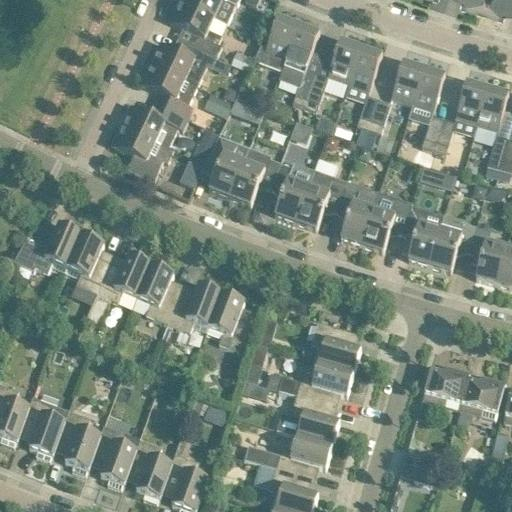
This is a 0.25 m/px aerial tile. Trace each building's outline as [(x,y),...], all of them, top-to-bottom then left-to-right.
[(240,0),(182,0),(180,7),(185,9),(214,23),(220,12),(232,18),(240,0)] [(247,0),(245,5),(257,10),(261,0),(247,0)] [(460,0),(460,3),(481,9),(484,0),(460,0)] [(511,0),(484,0),(481,9),(503,16),(504,12),(511,14),(511,0)] [(195,52),(216,62),(221,52),(218,50),(222,40),(209,34),(214,23),(185,9),(180,7),(170,28),(200,41),(195,52)] [(279,22),(276,28),(265,58),(286,66),(299,30),(279,22)] [(299,30),(286,66),(279,85),(298,92),(292,108),(305,112),(324,60),(313,56),(320,38),(299,30)] [(341,45),(339,51),(334,64),(324,60),(305,112),(315,117),(328,82),(349,89),(362,52),(341,45)] [(211,71),(216,62),(195,52),(185,47),(180,57),(161,48),(151,69),(154,70),(185,85),(198,90),(208,70),(211,71)] [(370,96),(382,60),(362,52),(349,89),(370,96)] [(424,73),(403,67),(392,104),(413,110),(422,79),(424,73)] [(154,70),(151,69),(141,90),(171,104),(166,114),(188,124),(193,114),(188,112),(193,101),(198,90),(185,85),(154,70)] [(422,79),(413,110),(434,117),(446,80),(443,79),(444,75),(432,71),(431,75),(424,73),(422,79)] [(466,86),(461,106),(455,128),(454,128),(452,135),(474,141),(477,130),(488,93),(466,86)] [(498,136),(509,99),(488,93),(477,130),(479,130),(477,138),(495,143),(496,139),(498,140),(498,136)] [(369,135),(379,104),(368,100),(357,131),(369,135)] [(222,103),(216,117),(227,122),(233,108),(222,103)] [(237,103),(231,118),(240,122),(246,107),(237,103)] [(369,135),(381,139),(391,108),(379,104),(369,135)] [(131,110),(122,131),(126,133),(156,147),(169,152),(179,132),(184,135),(188,124),(166,114),(162,124),(131,110)] [(434,155),(443,124),(431,120),(421,152),(434,155)] [(452,135),(454,128),(443,124),(434,155),(445,158),(452,135)] [(297,125),(287,152),(305,158),(314,132),(297,125)] [(112,151),(134,162),(128,173),(155,186),(161,173),(160,173),(164,164),(169,167),(174,155),(169,152),(156,147),(126,133),(122,131),(112,151)] [(205,134),(193,160),(207,166),(218,143),(219,140),(205,134)] [(508,143),(498,140),(496,139),(495,143),(488,171),(499,174),(508,143)] [(207,166),(206,168),(218,172),(209,194),(230,202),(232,196),(244,166),(249,155),(218,143),(207,166)] [(510,185),(511,177),(511,143),(508,143),(499,174),(497,182),(510,185)] [(260,189),(271,193),(281,167),(271,164),(272,161),(250,152),(249,155),(244,166),(232,196),(230,202),(251,210),(260,189)] [(296,227),(315,175),(294,167),(292,172),(281,167),(271,193),(283,197),(275,219),(296,227)] [(425,170),(420,184),(434,189),(439,174),(430,171),(425,170)] [(334,181),(315,175),(296,227),(317,234),(325,213),(337,217),(343,198),(330,193),(334,181)] [(341,243),(362,250),(377,206),(380,197),(362,191),(358,203),(343,198),(337,217),(348,221),(341,243)] [(377,206),(362,250),(384,257),(390,238),(402,241),(411,212),(412,207),(380,197),(377,206)] [(402,241),(414,245),(408,264),(430,270),(432,264),(440,234),(443,225),(425,219),(425,217),(411,212),(402,241)] [(464,224),(445,219),(443,225),(440,234),(432,264),(430,270),(451,277),(458,255),(470,258),(477,231),(463,228),(464,224)] [(26,243),(16,268),(36,277),(38,273),(48,278),(51,271),(65,277),(82,239),(59,229),(55,239),(42,234),(36,248),(26,243)] [(477,231),(470,258),(481,261),(476,283),(497,289),(499,283),(507,252),(488,247),(491,235),(477,231)] [(100,259),(105,249),(82,239),(65,277),(79,283),(76,290),(97,299),(112,264),(100,259)] [(511,252),(507,252),(499,283),(497,289),(511,292),(511,252)] [(129,259),(126,267),(125,269),(112,264),(97,299),(87,323),(100,329),(110,305),(118,308),(121,301),(135,308),(152,269),(129,259)] [(170,289),(174,279),(152,269),(135,308),(149,314),(146,320),(168,330),(182,294),(170,289)] [(199,289),(195,298),(195,299),(182,294),(168,330),(190,338),(193,331),(207,337),(222,298),(199,289)] [(241,317),(245,307),(222,298),(207,337),(221,342),(219,349),(240,357),(246,340),(254,322),(241,317)] [(354,338),(318,327),(311,349),(318,351),(314,366),(347,376),(354,378),(361,354),(351,351),(354,338)] [(273,346),(258,342),(255,351),(270,355),(273,346)] [(303,379),(301,387),(283,381),(279,395),(297,400),(333,411),(337,398),(347,401),(354,378),(347,376),(314,366),(310,381),(303,379)] [(262,370),(250,367),(245,385),(257,388),(262,370)] [(431,373),(424,399),(437,402),(435,408),(460,415),(462,409),(461,409),(468,383),(470,377),(445,371),(443,376),(431,373)] [(479,386),(468,383),(461,409),(462,409),(473,412),(471,418),(496,424),(501,407),(506,387),(481,380),(479,386)] [(15,407),(19,396),(0,389),(0,441),(18,447),(21,438),(29,412),(15,407)] [(291,421),(283,419),(278,435),(293,439),(326,449),(333,451),(340,427),(329,424),(333,411),(297,400),(291,421)] [(51,421),(55,410),(32,402),(29,412),(21,438),(33,443),(29,453),(53,462),(57,452),(65,426),(51,421)] [(86,436),(90,424),(68,416),(65,426),(57,452),(69,457),(65,467),(89,476),(92,466),(100,441),(86,436)] [(122,450),(126,439),(104,431),(100,441),(92,466),(105,471),(101,481),(124,490),(128,481),(136,455),(122,450)] [(282,452),(279,460),(249,451),(245,465),(275,473),(312,484),(315,471),(326,474),(333,451),(326,449),(293,439),(288,454),(282,452)] [(158,464),(162,453),(140,445),(136,455),(128,481),(140,485),(136,496),(160,504),(164,495),(172,469),(158,464)] [(424,455),(420,470),(443,477),(447,462),(424,455)] [(193,478),(197,467),(175,459),(172,469),(164,495),(176,499),(172,510),(178,511),(198,511),(208,483),(193,478)] [(420,470),(415,486),(438,493),(443,477),(420,470)] [(312,484),(275,473),(269,495),(276,497),(271,511),(315,511),(319,500),(308,497),(312,484)]
